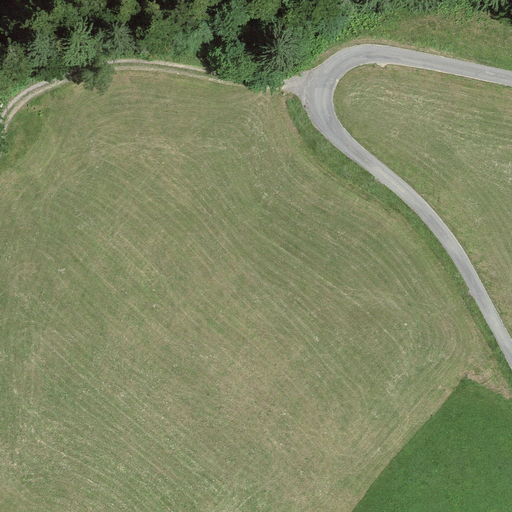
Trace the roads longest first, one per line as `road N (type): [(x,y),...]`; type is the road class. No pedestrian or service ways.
road 1 (unclassified): [(511,78),(364,54),(331,71),(320,102),(337,135),(436,223),(511,351)]
road 2 (track): [(321,92),(120,64),(30,92),(0,133)]
